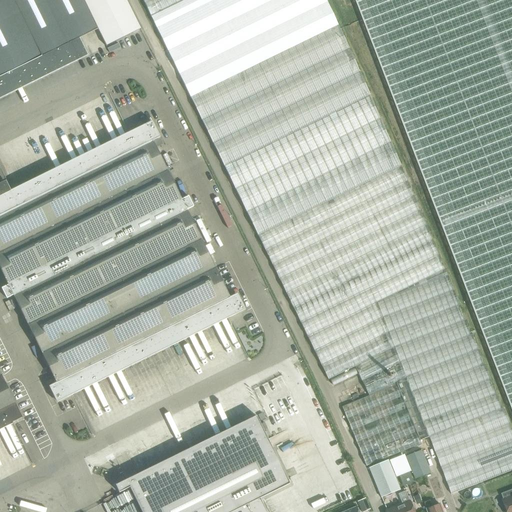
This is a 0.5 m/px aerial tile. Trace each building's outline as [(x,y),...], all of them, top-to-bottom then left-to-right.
[(81,0),(0,0),(0,100),(87,58),(79,41),(97,32),(81,0)] [(81,0),(97,32),(98,31),(106,47),(140,30),(141,29),(126,0),(81,0)] [(142,0),(328,381),(354,368),(395,348),(408,380),(396,385),(419,441),(429,438),(451,494),(511,470),(511,431),(503,410),(502,410),(473,336),(470,336),(448,276),(446,277),(398,162),(367,96),(371,95),(337,26),(339,25),(337,22),(326,0),(142,0)] [(511,0),(356,0),(511,407),(511,0)] [(57,402),(244,310),(236,295),(230,299),(186,211),(193,207),(188,197),(181,200),(156,148),(152,141),(159,138),(151,123),(0,197),(0,269),(8,286),(1,289),(6,299),(13,296),(56,384),(50,387),(57,402)] [(159,138),(152,141),(156,148),(163,145),(159,137),(159,138)] [(395,348),(354,368),(369,396),(396,385),(408,380),(395,348)] [(0,430),(12,424),(12,423),(22,418),(0,373),(0,430)] [(369,396),(342,408),(366,467),(420,445),(419,441),(396,385),(369,396)] [(126,479),(115,485),(117,489),(119,493),(130,487),(141,511),(233,511),(260,499),(289,484),(256,415),(128,478),(126,479)] [(415,480),(430,474),(421,451),(406,457),(415,480)] [(381,498),(399,490),(387,461),(369,468),(381,498)] [(402,487),(412,483),(408,474),(399,478),(402,487)] [(511,511),(511,489),(500,494),(503,500),(501,500),(505,511),(511,511)] [(386,511),(414,511),(406,492),(398,495),(403,504),(386,511)] [(419,495),(413,497),(416,505),(422,503),(419,495)] [(260,499),(233,511),(266,511),(260,499)] [(358,502),(362,511),(363,511),(369,510),(365,499),(358,502)] [(426,511),(441,511),(439,504),(431,507),(429,502),(424,504),(426,511)]
